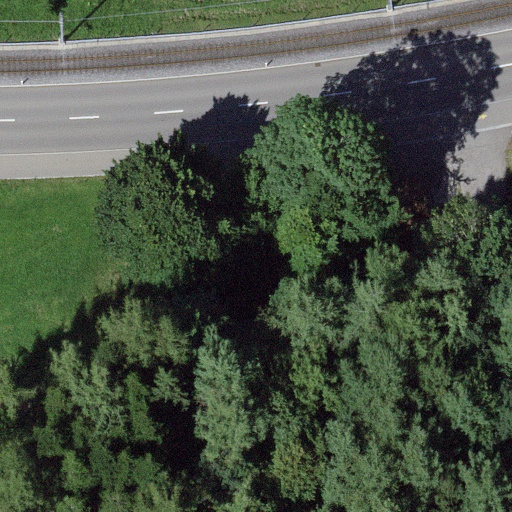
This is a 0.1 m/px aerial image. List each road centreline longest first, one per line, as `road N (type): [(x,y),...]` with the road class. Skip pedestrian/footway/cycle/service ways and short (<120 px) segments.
road 1 (track): [(435,82),(459,271),(385,346),(282,384),(77,421),(0,457)]
road 2 (secondary): [(0,121),(224,109),(511,65)]
